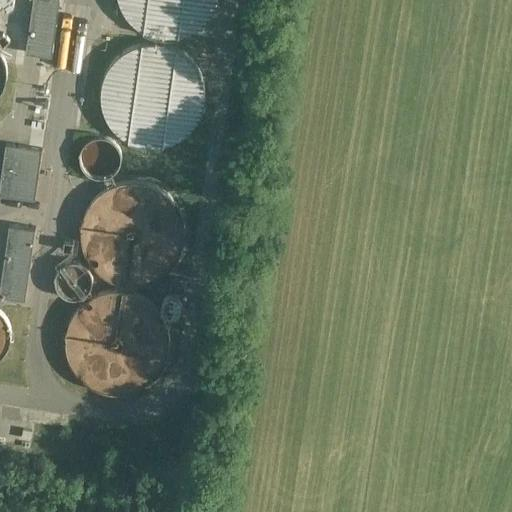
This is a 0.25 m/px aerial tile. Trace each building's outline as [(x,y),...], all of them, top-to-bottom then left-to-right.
[(58,0),(32,0),(25,51),(51,54),(58,0)] [(216,0),(119,0),(123,7),(130,18),(139,26),(150,32),(162,35),(174,35),(186,32),(197,26),(206,18),(214,7),(216,0)] [(204,106),(206,93),(204,81),(200,69),(193,58),(183,50),(172,44),(159,41),(146,41),(134,44),(123,50),(113,58),(106,69),(101,81),(100,93),(101,106),(106,118),(113,128),(123,137),(134,143),(146,146),(159,146),(172,143),(183,137),(193,129),(200,118),(204,106)] [(119,163),(120,155),(119,148),(114,141),(108,137),(100,135),(92,137),(86,141),(81,148),(80,155),(81,163),(86,170),(92,174),(100,176),(108,174),(114,170),(119,163)] [(0,178),(0,192),(35,197),(42,147),(5,142),(0,178)] [(183,244),(185,231),(183,219),(179,207),(172,197),(163,189),(151,183),(139,180),(127,180),(115,183),(104,189),(94,197),(87,207),(83,219),(81,231),(83,244),(87,255),(94,265),(104,274),(115,279),(127,282),(139,283),(151,280),(163,274),(172,265),(179,255),(183,244)] [(0,292),(26,296),(36,225),(9,222),(0,287),(0,292)] [(92,286),(93,279),(92,272),(88,265),(82,261),(74,260),(67,261),(61,266),(57,272),(56,279),(57,286),(61,292),(67,296),(74,297),(82,296),(88,292),(92,286)] [(166,352),(168,340),(166,327),(162,316),(155,305),(146,297),(135,291),(123,289),(110,288),(98,291),(87,297),(78,305),(71,316),(67,327),(65,340),(67,352),(71,363),(78,374),(87,382),(98,388),(110,391),(123,391),(135,388),(146,382),(155,374),(162,363),(166,352)] [(181,308),(182,303),(181,297),(177,294),(172,292),(167,294),(163,297),(161,303),(163,308),(167,312),(172,313),(177,312),(181,308)] [(10,343),(11,333),(10,324),(5,315),(0,309),(0,356),(5,351),(10,343)]
